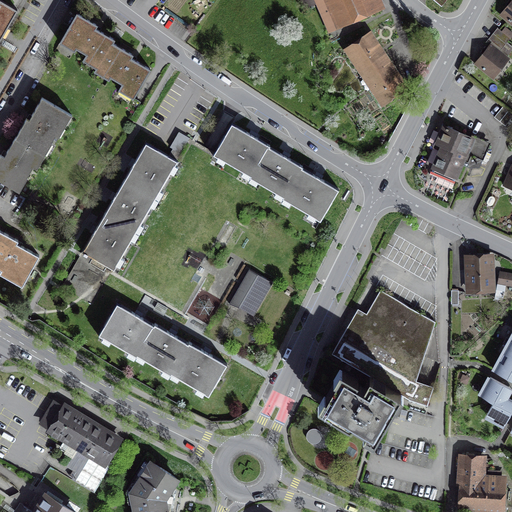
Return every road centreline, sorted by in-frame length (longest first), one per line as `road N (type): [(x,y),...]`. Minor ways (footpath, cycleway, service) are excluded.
road 1 (residential): [(381,186),(136,23)]
road 2 (residential): [(381,186),(258,445)]
road 3 (secondary): [(0,332),(155,423),(225,453)]
road 4 (unknown): [(294,370),(84,266)]
road 5 (residential): [(459,35),(381,186)]
road 6 (residential): [(511,250),(381,186)]
road 7 (residential): [(71,0),(0,122)]
